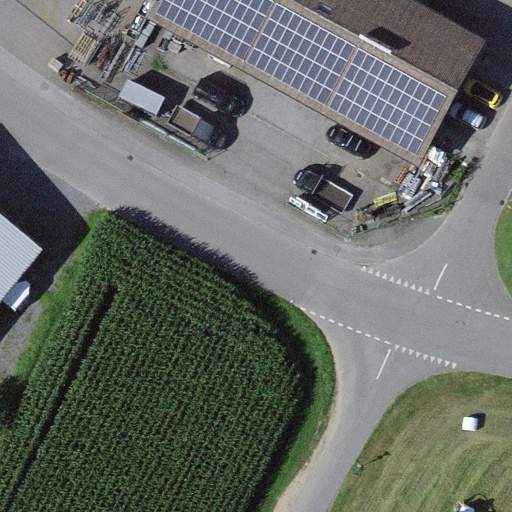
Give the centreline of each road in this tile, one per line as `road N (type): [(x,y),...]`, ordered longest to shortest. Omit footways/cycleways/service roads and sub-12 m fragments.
road 1 (residential): [(0,95),(174,221),(416,326)]
road 2 (residential): [(416,326),(312,511)]
road 3 (residential): [(511,152),(416,326)]
